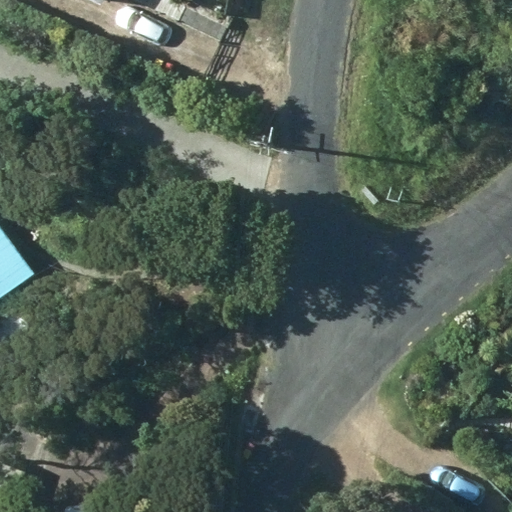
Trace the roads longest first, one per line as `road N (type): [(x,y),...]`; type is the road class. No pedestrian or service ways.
road 1 (residential): [(335,321),(313,182),(314,54),(326,0)]
road 2 (residential): [(246,511),(335,321)]
road 3 (residential): [(335,321),(511,211)]
